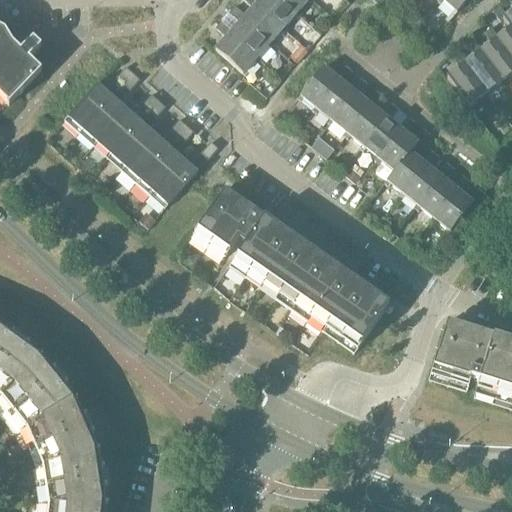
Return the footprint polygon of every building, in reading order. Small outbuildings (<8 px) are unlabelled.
[(0,0),(0,99),(8,108),(41,74),(29,62),(41,49),(33,41),(20,54),(13,46),(5,33),(0,30),(0,0)] [(252,10),(245,18),(242,22),(270,46),(283,31),(255,6),(258,3),(254,0),(242,0),(252,10)] [(260,0),(258,3),(255,6),(283,31),(296,16),(278,0),(260,0)] [(278,0),(296,16),(310,1),(308,0),(278,0)] [(375,0),(373,2),(381,9),(388,0),(375,0)] [(443,0),(442,2),(457,15),(469,0),(443,0)] [(503,22),(510,30),(511,30),(511,31),(511,0),(509,0),(508,1),(511,6),(511,13),(507,18),(499,8),(492,13),(501,24),(503,22)] [(239,25),(232,33),(228,37),(256,61),(270,46),(242,22),(245,18),(235,9),(228,16),(239,25)] [(228,37),(232,33),(221,24),(215,30),(226,40),(215,52),(243,77),(256,61),(228,37)] [(491,45),(482,52),(479,54),(502,84),(511,75),(511,63),(495,42),(498,39),(491,30),(484,35),(491,45)] [(511,31),(511,30),(510,30),(498,39),(495,42),(511,63),(511,31)] [(476,57),(467,64),(464,66),(486,96),(502,84),(479,54),(482,52),(475,42),(468,47),(476,57)] [(464,66),(467,64),(459,54),(452,60),(460,69),(447,79),(469,109),(486,96),(464,66)] [(116,81),(123,87),(133,75),(126,69),(116,81)] [(300,98),(316,111),(339,82),(343,85),(352,74),(345,69),(336,79),(323,69),(300,98)] [(133,75),(123,87),(130,93),(140,82),(133,75)] [(316,111),(331,123),(355,94),(359,98),(367,87),(360,81),(352,92),(343,85),(339,82),(316,111)] [(69,122),(81,133),(112,99),(97,86),(65,123),(66,124),(69,122)] [(331,123),(347,136),(370,107),(374,110),(383,99),(376,93),(367,104),(359,98),(355,94),(331,123)] [(142,108),(149,115),(159,103),(152,97),(142,108)] [(81,133),(96,146),(126,111),(112,99),(81,133)] [(159,103),(149,115),(156,121),(166,110),(159,103)] [(347,136),(362,148),(386,119),(390,123),(399,112),(391,106),(383,117),(374,110),(370,107),(347,136)] [(96,146),(110,158),(140,124),(126,111),(96,146)] [(362,148),(378,161),(401,132),(405,135),(414,124),(407,119),(398,129),(390,123),(386,119),(362,148)] [(169,133),(177,140),(187,129),(179,122),(169,133)] [(110,158),(124,171),(155,136),(140,124),(110,158)] [(187,129),(177,140),(184,146),(194,135),(187,129)] [(378,161),(394,174),(410,154),(417,146),(420,149),(430,137),(423,131),(414,142),(405,135),(401,132),(378,161)] [(124,171),(139,184),(169,149),(155,136),(124,171)] [(321,139),(314,147),(327,159),(334,151),(321,139)] [(201,156),(209,163),(219,151),(211,145),(201,156)] [(139,184),(153,196),(183,162),(169,149),(139,184)] [(386,183),(403,196),(426,167),(429,170),(438,159),(431,153),(422,164),(410,154),(394,174),(386,183)] [(183,162),(153,196),(166,207),(163,210),(165,212),(198,174),(183,162)] [(403,196),(418,209),(442,180),(445,182),(454,171),(446,166),(438,177),(429,170),(426,167),(403,196)] [(418,209),(434,221),(457,192),(460,195),(469,184),(462,178),(453,189),(445,182),(442,180),(418,209)] [(193,236),(194,237),(196,236),(225,256),(224,258),(225,259),(238,241),(245,246),(229,269),(231,270),(234,266),(355,351),(352,355),(354,356),(388,307),(386,306),(383,311),(354,291),(358,286),(255,213),(252,218),(223,197),(226,192),(224,191),(193,236)] [(457,192),(434,221),(449,234),(472,206),(475,208),(485,196),(478,191),(469,202),(460,195),(457,192)] [(14,334),(18,333),(27,320),(22,317),(11,332),(14,334)] [(18,333),(23,337),(33,323),(28,319),(27,320),(18,333)] [(23,337),(28,341),(38,328),(39,327),(33,323),(23,337)] [(446,325),(429,382),(431,383),(432,378),(466,388),(464,393),(467,394),(471,378),(480,381),(473,400),(476,400),(477,398),(511,408),(511,344),(483,336),(481,341),(447,331),(448,325),(446,325)] [(38,328),(28,341),(29,345),(32,347),(43,332),(38,328)] [(99,511),(100,507),(97,490),(99,490),(96,471),(94,471),(92,454),(85,439),(86,438),(79,420),(77,421),(70,405),(59,392),(60,391),(48,376),(47,377),(37,363),(23,353),(24,352),(8,341),(7,342),(0,336),(0,400),(1,401),(24,430),(28,437),(39,462),(43,474),(48,508),(47,511),(99,511)] [(56,370),(60,371),(72,361),(68,356),(53,367),(56,370)] [(60,371),(64,376),(77,365),(73,360),(72,361),(60,371)] [(64,376),(68,381),(80,371),(81,370),(77,365),(64,376)] [(80,371),(68,381),(67,385),(69,388),(84,376),(80,371)] [(88,418),(88,420),(105,412),(102,406),(91,411),(89,413),(88,415),(88,418)] [(88,420),(91,426),(109,418),(106,412),(105,412),(88,420)] [(93,432),(110,424),(111,424),(109,418),(91,426),(93,432)] [(110,424),(93,432),(95,434),(97,435),(99,435),(102,435),(112,430),(110,424)] [(105,470),(108,472),(123,469),(122,463),(104,466),(105,470)] [(108,472),(109,478),(126,476),(125,469),(123,469),(108,472)] [(109,478),(110,485),(125,483),(127,482),(126,476),(109,478)] [(125,483),(110,485),(107,488),(108,492),(126,489),(125,483)]
